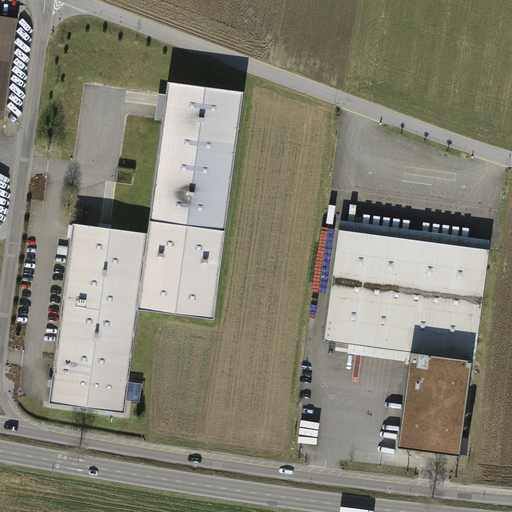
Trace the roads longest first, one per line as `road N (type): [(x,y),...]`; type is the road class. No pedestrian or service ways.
road 1 (primary): [(511,499),(23,431)]
road 2 (residential): [(74,0),(511,158)]
road 3 (primary): [(0,450),(403,511)]
road 4 (residential): [(0,351),(44,0)]
